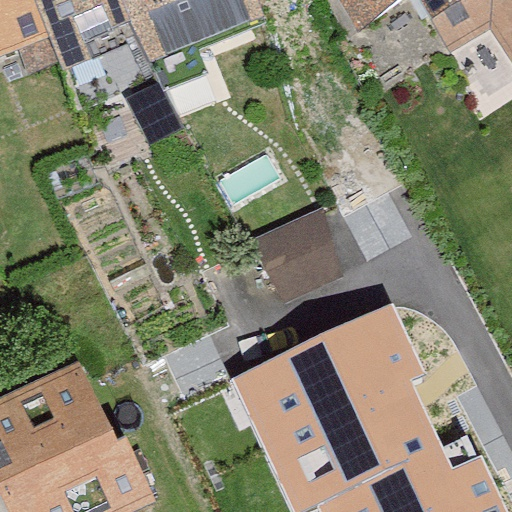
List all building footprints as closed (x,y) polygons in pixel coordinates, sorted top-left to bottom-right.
[(33,0),(0,0),(0,60),(52,39),(33,0)] [(33,0),(52,39),(75,108),(152,64),(148,53),(127,0),(33,0)] [(511,0),(127,0),(148,53),(260,13),(254,0),(321,0),(336,35),(391,0),(413,0),(436,53),(511,7),(511,0)] [(260,233),(287,304),(355,278),(328,208),(260,233)] [(511,511),(511,465),(506,451),(483,461),(416,304),(236,381),(292,511),(511,511)] [(84,349),(0,391),(0,491),(10,511),(118,511),(156,493),(84,349)]
